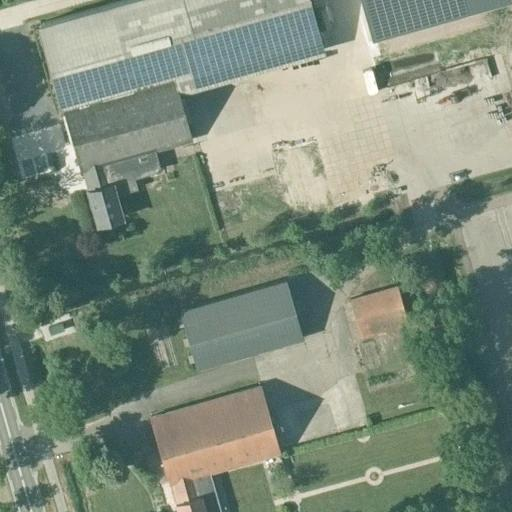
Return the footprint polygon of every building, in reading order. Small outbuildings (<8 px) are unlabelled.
[(189,139),(176,92),(323,51),(308,0),(117,0),(39,21),(61,103),(80,170),(85,169),(90,188),(86,189),(95,224),(121,217),(111,182),(107,183),(102,164),(189,139)] [(493,0),(358,0),(368,35),(493,0)] [(438,108),(410,112),(414,137),(442,132),(438,108)] [(292,305),(284,278),(177,308),(194,369),(302,339),(295,317),(306,314),(303,302),(292,305)] [(359,337),(407,323),(396,285),(349,298),(359,337)] [(220,511),(208,471),(277,452),(259,385),(149,416),(168,483),(173,482),(178,500),(174,502),(176,511),(220,511)]
